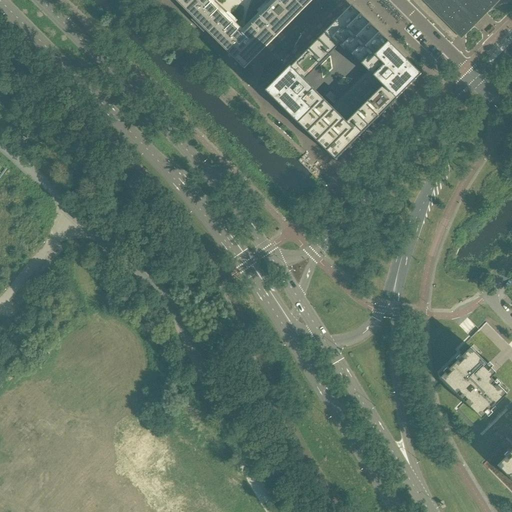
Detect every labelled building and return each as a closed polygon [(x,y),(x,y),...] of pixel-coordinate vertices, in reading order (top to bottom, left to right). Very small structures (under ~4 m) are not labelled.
[(175,0),(244,69),(312,0),(175,0)] [(441,14),(444,16),(447,20),(447,21),(448,21),(454,27),(454,28),(455,27),(461,34),(460,34),(461,34),(462,34),(461,33),(467,27),(468,28),(468,27),(474,21),(475,21),(475,20),(481,14),(488,7),(488,8),(488,7),(495,1),(495,0),(427,0),(427,1),(428,1),(434,7),(434,8),(434,7),(441,14)] [(352,5),(266,91),(336,160),(421,74),(352,5)] [(484,320),(477,328),(479,330),(469,339),(459,350),(461,352),(438,375),(457,394),(465,402),(456,411),(479,434),(505,408),(508,411),(511,406),(511,344),(510,343),(508,345),(484,320)] [(184,399),(191,409),(200,404),(193,394),(184,399)] [(511,446),(505,439),(481,463),(507,489),(505,491),(511,497),(511,446)]
